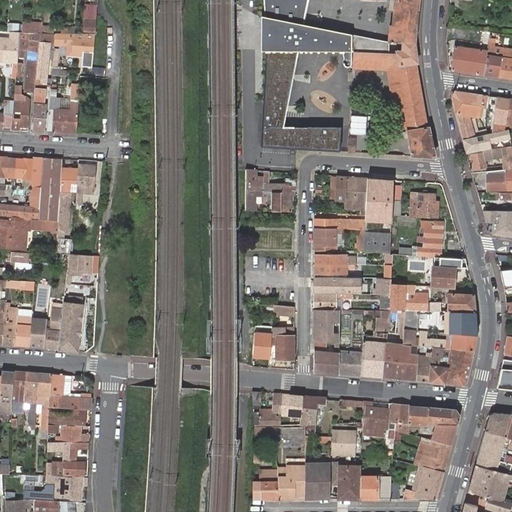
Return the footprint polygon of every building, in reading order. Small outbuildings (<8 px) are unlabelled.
[(340,152),(342,127),(285,123),(299,47),(304,21),(308,0),(380,0),(385,0),(384,0),(396,0),(393,24),(392,24),(391,38),(392,39),(392,41),(392,52),(351,51),(351,66),(385,68),(394,68),(406,131),(411,156),(432,158),(433,155),(427,127),(426,127),(414,63),(417,63),(415,42),(418,0),(264,0),(265,15),(267,18),(269,21),(285,30),(285,49),(267,49),(267,50),(263,146),(340,152)] [(261,33),(261,50),(267,50),(267,49),(285,49),(285,30),(269,21),(267,18),(265,15),(261,15),(261,33)] [(42,31),(42,23),(43,21),(25,19),(24,30),(25,30),(39,31),(42,31)] [(83,31),(93,32),(94,22),(84,21),(83,31)] [(392,41),(304,21),(299,47),(340,51),(337,39),(347,39),(349,41),(350,51),(351,51),(392,52),(392,41)] [(42,31),(54,32),(54,31),(54,24),(43,23),(42,23),(42,31)] [(18,30),(9,30),(8,33),(12,33),(12,40),(0,38),(0,57),(14,59),(15,46),(17,46),(18,30)] [(39,41),(39,31),(25,30),(25,35),(29,36),(25,89),(35,90),(35,83),(39,41)] [(55,42),(55,32),(54,32),(42,31),(39,31),(39,41),(35,83),(46,84),(49,42),(55,42)] [(69,33),(63,32),(55,32),(55,42),(53,63),(58,64),(60,40),(74,42),(74,49),(93,50),(94,34),(69,33)] [(497,39),(490,38),(488,52),(485,75),(501,77),(505,47),(496,46),(497,39)] [(347,39),(337,39),(340,51),(342,58),(350,58),(350,51),(349,41),(347,39)] [(456,47),(453,70),(485,75),(488,52),(483,51),(456,47)] [(511,49),(505,49),(501,77),(511,78),(511,49)] [(93,67),(92,74),(105,75),(105,68),(93,67)] [(66,68),(53,68),(52,75),(66,76),(66,68)] [(397,132),(406,131),(394,68),(385,68),(397,132)] [(35,130),(45,131),(47,102),(44,102),(46,84),(35,83),(35,90),(33,115),(36,115),(35,130)] [(53,131),(77,132),(79,112),(79,107),(81,84),(72,84),(71,99),(56,97),(57,90),(51,89),(48,123),(48,131),(53,131)] [(11,128),(19,129),(19,125),(28,126),(31,98),(18,97),(19,90),(15,90),(14,117),(12,117),(12,124),(11,128)] [(451,96),(456,114),(468,116),(481,117),(484,95),(455,91),(451,96)] [(4,124),(12,124),(12,117),(13,95),(5,95),(4,111),(4,124)] [(510,99),(499,97),(495,123),(500,124),(499,134),(506,133),(510,99)] [(468,116),(456,114),(463,139),(489,136),(488,131),(479,132),(476,120),(469,121),(468,116)] [(489,136),(463,139),(466,152),(490,148),(489,136)] [(348,152),(356,153),(356,138),(349,138),(348,152)] [(511,148),(496,150),(472,154),(474,170),(486,169),(485,161),(503,159),(504,170),(511,169),(511,148)] [(0,156),(0,175),(14,177),(16,160),(8,159),(8,158),(0,156)] [(30,186),(42,187),(44,157),(34,156),(33,160),(24,159),(24,161),(16,160),(14,177),(15,177),(31,179),(30,186)] [(42,187),(39,221),(58,222),(62,167),(63,158),(44,157),(42,187)] [(85,159),(80,159),(79,168),(78,191),(77,193),(86,194),(87,188),(96,188),(97,167),(85,166),(85,159)] [(62,167),(58,222),(57,232),(65,233),(68,190),(72,191),(73,168),(62,167)] [(487,187),(487,190),(505,189),(511,189),(511,169),(504,170),(486,172),(486,179),(487,187)] [(245,190),(263,191),(264,183),(256,183),(256,175),(259,175),(259,170),(246,170),(245,190)] [(266,210),(281,210),(281,183),(269,183),(269,171),(264,171),(264,183),(263,191),(263,193),(267,193),(266,210)] [(368,178),(337,176),(335,199),(345,200),(362,201),(361,209),(365,210),(366,198),(367,184),(368,178)] [(394,180),(368,178),(366,220),(392,222),(394,180)] [(281,183),(281,210),(291,210),(291,189),(296,189),(296,184),(291,184),(286,183),(281,183)] [(244,209),(266,210),(267,193),(263,193),(263,191),(245,190),(245,196),(244,209)] [(416,193),(411,193),(411,201),(416,201),(415,218),(437,218),(437,201),(433,200),(433,194),(416,193)] [(362,201),(345,200),(345,208),(361,209),(362,201)] [(392,222),(392,233),(401,217),(402,202),(393,202),(392,222)] [(0,214),(21,216),(21,219),(37,220),(38,208),(0,204),(0,214)] [(511,211),(482,210),(485,220),(495,222),(494,234),(511,236),(511,211)] [(315,218),(315,227),(365,230),(366,220),(315,218)] [(22,222),(0,219),(0,247),(26,250),(28,229),(21,229),(22,222)] [(432,256),(432,258),(441,258),(443,223),(421,222),(421,229),(425,229),(424,245),(424,248),(419,248),(417,248),(399,248),(399,254),(426,256),(432,256)] [(315,227),(315,245),(335,245),(335,227),(315,227)] [(363,251),(365,230),(357,230),(355,251),(363,251)] [(365,231),(363,251),(392,254),(392,233),(365,231)] [(73,253),(74,240),(59,238),(58,251),(73,253)] [(31,270),(32,253),(13,251),(12,254),(9,254),(9,261),(12,261),(11,272),(19,273),(19,269),(31,270)] [(347,255),(314,254),(314,274),(346,274),(346,269),(355,269),(355,261),(346,260),(347,255)] [(70,255),(69,273),(80,274),(80,271),(91,271),(91,255),(81,255),(70,255)] [(408,257),(392,256),(391,270),(402,271),(407,271),(408,257)] [(464,259),(441,258),(432,258),(431,287),(453,288),(453,267),(464,267),(464,259)] [(511,269),(501,271),(503,286),(511,285),(511,269)] [(391,286),(401,287),(402,271),(391,270),(391,278),(391,286)] [(314,293),(347,294),(362,294),(363,277),(346,277),(314,277),(314,293)] [(391,295),(391,286),(391,278),(376,277),(375,294),(391,295)] [(20,288),(20,281),(12,281),(11,291),(20,292),(20,288)] [(390,309),(405,310),(430,310),(430,307),(427,307),(427,294),(404,293),(404,287),(401,287),(391,286),(391,295),(390,309)] [(314,309),(335,309),(335,298),(347,298),(347,294),(314,293),(314,309)] [(446,311),(474,312),(473,295),(447,293),(446,311)] [(60,339),(59,349),(73,350),(74,334),(79,334),(83,298),(68,296),(68,301),(64,300),(63,305),(60,333),(60,339)] [(10,301),(6,301),(4,312),(2,344),(15,345),(17,319),(18,314),(18,308),(10,308),(10,301)] [(430,302),(430,307),(430,310),(440,311),(440,302),(430,302)] [(295,315),(295,305),(274,304),(274,309),(273,314),(279,315),(279,314),(295,315)] [(60,333),(63,305),(52,305),(50,327),(47,327),(45,348),(59,349),(60,339),(60,333)] [(33,310),(18,308),(18,313),(17,319),(15,345),(30,347),(32,318),(33,310)] [(340,342),(341,309),(335,309),(314,309),(313,341),(327,341),(340,342)] [(364,320),(375,320),(376,311),(364,310),(364,320)] [(361,375),(383,377),(387,342),(380,342),(381,311),(376,311),(375,320),(374,341),(363,340),(362,352),(361,375)] [(387,342),(388,342),(389,311),(381,311),(380,342),(387,342)] [(476,314),(450,313),(449,332),(476,335),(477,325),(476,314)] [(47,327),(48,319),(32,318),(30,347),(45,348),(47,327)] [(255,332),(253,355),(270,356),(272,333),(272,327),(272,326),(255,325),(255,332)] [(269,358),(294,359),(294,327),(272,327),(272,333),(270,356),(269,358)] [(473,350),(476,336),(452,333),(451,340),(446,339),(427,337),(427,338),(418,337),(418,341),(411,340),(412,329),(403,328),(401,344),(417,345),(433,347),(451,348),(473,350)] [(511,336),(506,336),(503,353),(511,354),(511,336)] [(313,341),(313,353),(326,354),(327,341),(313,341)] [(417,345),(401,344),(388,342),(387,342),(383,377),(413,380),(417,345)] [(433,347),(417,345),(413,380),(429,382),(433,347)] [(429,382),(443,384),(451,348),(433,347),(429,382)] [(467,382),(473,350),(451,348),(443,384),(462,385),(467,382)] [(338,373),(361,375),(362,352),(339,351),(339,355),(338,373)] [(313,371),(338,373),(339,355),(326,354),(313,353),(313,371)] [(15,370),(2,369),(2,377),(0,400),(0,401),(1,401),(4,401),(12,402),(15,370)] [(511,369),(501,369),(498,388),(511,388),(511,369)] [(12,402),(24,403),(27,371),(15,370),(12,402)] [(28,412),(35,413),(36,404),(38,372),(27,371),(24,403),(29,403),(28,412)] [(51,373),(38,372),(36,404),(41,404),(39,428),(43,428),(43,433),(47,433),(47,432),(47,424),(48,412),(49,406),(51,373)] [(69,375),(51,373),(49,406),(74,408),(84,409),(90,409),(91,396),(67,393),(69,375)] [(261,392),(251,391),(254,426),(280,425),(280,415),(282,394),(273,393),(272,411),(259,410),(261,392)] [(302,396),(282,394),(280,415),(294,416),(294,425),(300,425),(302,396)] [(323,398),(302,396),(300,425),(307,425),(313,425),(315,403),(323,403),(323,398)] [(365,416),(364,427),(387,428),(388,409),(373,407),(374,402),(362,401),(361,416),(365,416)] [(409,405),(392,403),(392,421),(390,438),(392,439),(392,442),(396,443),(396,441),(397,429),(398,422),(407,423),(407,419),(409,405)] [(428,407),(409,405),(407,419),(427,421),(428,407)] [(454,409),(428,407),(427,421),(436,422),(456,424),(459,416),(454,409)] [(84,414),(73,414),(48,412),(47,424),(58,425),(62,425),(80,426),(83,426),(84,414)] [(489,415),(485,432),(505,437),(511,415),(509,414),(495,413),(489,415)] [(406,432),(407,423),(398,422),(397,429),(403,431),(406,432)] [(451,445),(456,424),(436,422),(432,436),(423,433),(422,436),(451,445)] [(47,424),(47,432),(57,433),(58,425),(47,424)] [(364,427),(362,426),(362,432),(387,435),(387,428),(364,427)] [(278,427),(255,428),(254,437),(263,437),(278,437),(278,427)] [(303,427),(278,427),(278,437),(281,437),(281,445),(303,445),(303,427)] [(55,436),(54,441),(89,443),(89,434),(80,433),(80,430),(62,429),(61,436),(55,436)] [(355,430),(333,430),(333,453),(336,453),(336,448),(355,449),(355,430)] [(485,432),(475,466),(508,475),(511,466),(503,463),(509,442),(504,441),(505,437),(485,432)] [(331,437),(305,435),(305,442),(331,444),(331,437)] [(421,460),(420,465),(425,467),(443,471),(451,445),(422,436),(421,441),(429,443),(424,461),(421,460)] [(263,437),(254,437),(254,463),(263,463),(263,437)] [(43,475),(84,475),(84,462),(79,461),(75,461),(76,450),(80,450),(88,450),(89,443),(54,441),(46,441),(45,450),(57,450),(56,462),(53,462),(50,462),(49,464),(44,463),(43,475)] [(370,442),(362,442),(362,452),(370,452),(370,442)] [(54,453),(53,462),(56,462),(57,450),(45,450),(45,452),(54,453)] [(305,495),(305,463),(305,459),(286,459),(286,467),(286,478),(278,478),(278,481),(278,499),(295,499),(295,495),(305,495)] [(0,473),(9,474),(10,464),(0,463),(0,473)] [(305,499),(330,499),(330,497),(331,463),(305,463),(305,495),(305,499)] [(361,466),(334,465),(334,483),(340,483),(339,498),(348,498),(348,494),(361,495),(361,477),(361,466)] [(425,467),(420,465),(413,490),(419,492),(425,467)] [(475,466),(468,491),(484,497),(483,500),(489,501),(488,507),(504,511),(507,511),(510,503),(501,500),(507,480),(511,480),(511,511),(478,511),(474,511),(476,504),(465,502),(462,511),(511,511),(511,476),(508,475),(475,466)] [(278,470),(278,478),(286,478),(286,467),(278,467),(278,470)] [(436,498),(443,471),(425,467),(419,492),(413,490),(406,488),(403,498),(436,498)] [(255,482),(256,499),(278,499),(278,481),(278,478),(278,470),(262,470),(263,482),(255,482)] [(82,478),(46,476),(46,484),(55,485),(54,498),(62,498),(81,500),(82,478)] [(382,477),(379,498),(390,498),(392,482),(393,477),(382,476),(382,477)] [(361,495),(361,499),(379,498),(382,477),(361,477),(361,495)] [(392,482),(390,498),(398,499),(400,483),(392,482)] [(55,485),(46,484),(46,487),(41,489),(24,488),(24,496),(54,498),(55,485)] [(29,499),(7,498),(7,511),(24,511),(24,505),(29,505),(29,499)] [(76,511),(75,502),(36,500),(35,511),(76,511)]
